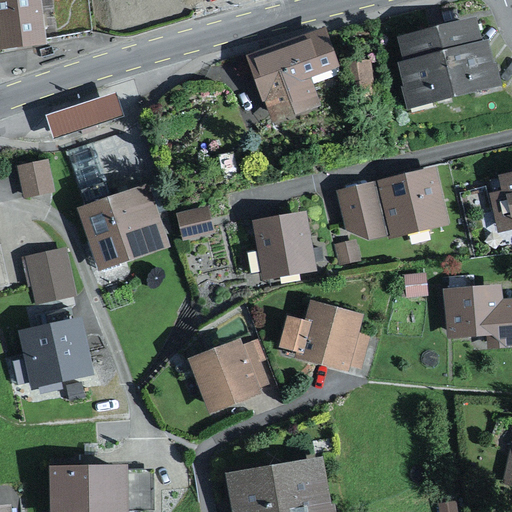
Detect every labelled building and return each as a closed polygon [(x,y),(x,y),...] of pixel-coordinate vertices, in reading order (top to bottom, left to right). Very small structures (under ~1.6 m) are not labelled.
[(41,40),(41,37),(89,31),(85,0),(0,0),(0,23),(3,44),(41,40)] [(418,97),(485,80),(490,72),(485,51),(477,46),(472,25),(445,32),(443,28),(430,31),(431,36),(404,43),(410,63),(405,71),(410,93),(418,97)] [(274,113),(309,101),(300,74),(333,62),(324,36),(256,61),(274,113)] [(367,65),(346,68),(350,92),(370,90),(367,65)] [(115,97),(46,119),(53,139),(122,116),(115,97)] [(219,155),(225,184),(239,181),(233,152),(219,155)] [(20,169),(26,195),(52,189),(46,163),(20,169)] [(388,213),(392,230),(441,218),(430,175),(343,195),(350,226),(380,219),(379,215),(388,213)] [(118,255),(149,245),(142,225),(155,220),(153,216),(167,210),(158,183),(129,193),(131,200),(112,207),(102,179),(79,186),(97,239),(88,242),(97,268),(104,271),(121,265),(118,255)] [(494,201),(500,226),(511,223),(511,181),(507,183),(510,197),(494,201)] [(182,216),(187,236),(207,232),(203,211),(182,216)] [(322,260),(320,247),(306,250),(300,218),(260,226),(267,270),(322,260)] [(358,237),(342,241),(346,256),(362,252),(358,237)] [(39,299),(72,291),(64,252),(30,260),(39,299)] [(408,276),(410,295),(426,293),(425,275),(408,276)] [(486,336),(500,335),(496,290),(450,294),(453,333),(485,330),(486,336)] [(37,381),(86,370),(71,308),(36,315),(40,333),(27,336),(37,381)] [(302,354),(343,365),(353,328),(348,318),(322,311),(312,317),(309,327),(290,322),(284,344),(304,349),(302,354)] [(213,406),(254,390),(244,365),(265,357),(258,341),(238,349),(237,347),(196,363),(213,406)] [(329,511),(330,511),(324,511),(314,462),(305,463),(305,461),(289,464),(291,471),(242,479),(247,508),(236,510),(235,508),(234,508),(234,511),(235,511),(242,511),(241,511),(329,511)] [(123,511),(124,510),(154,509),(154,473),(123,474),(123,471),(55,472),(55,511),(123,511)]
